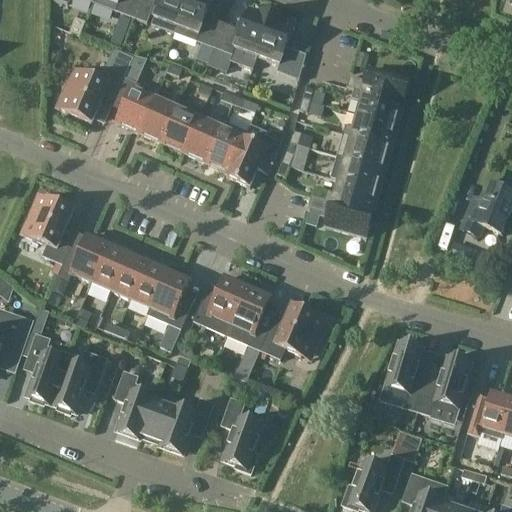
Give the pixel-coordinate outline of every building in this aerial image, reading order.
[(95,0),(53,0),(53,5),(63,8),(67,10),(71,0),(74,0),(93,7),(95,0)] [(95,0),(117,9),(115,15),(133,22),(141,0),(95,0)] [(156,3),(149,0),(141,0),(133,22),(147,27),(156,3)] [(174,37),(187,0),(162,0),(151,29),(174,37)] [(187,0),(174,37),(214,52),(223,28),(206,21),(213,0),(187,0)] [(223,28),(214,52),(233,59),(235,53),(257,61),(273,19),(260,14),(259,16),(250,13),(241,34),(223,28)] [(273,19),(257,61),(279,69),(277,76),(299,84),(306,59),(286,51),(295,29),(286,26),(286,24),(273,19)] [(114,53),(104,74),(114,78),(124,83),(124,82),(133,62),(114,53)] [(170,69),(167,77),(179,81),(182,74),(170,69)] [(363,96),(401,108),(403,108),(410,84),(369,72),(366,85),(350,80),(346,92),(363,96)] [(114,105),(124,83),(114,78),(104,74),(100,85),(74,74),(57,112),(92,127),(101,106),(112,110),(114,105)] [(124,82),(124,83),(114,105),(112,110),(122,115),(117,127),(140,137),(157,97),(124,82)] [(212,92),(201,88),(198,96),(209,100),(212,92)] [(306,91),(302,103),(310,105),(314,93),(306,91)] [(212,92),(209,100),(231,108),(234,100),(212,92)] [(401,108),(363,96),(357,118),(395,128),(401,108)] [(158,97),(157,97),(140,137),(162,147),(177,114),(155,104),(158,97)] [(245,104),(234,100),(231,108),(242,112),(245,104)] [(310,105),(302,103),(299,115),(307,117),(310,105)] [(177,114),(162,147),(184,157),(199,123),(177,114)] [(395,128),(357,118),(353,131),(345,129),(343,138),(350,140),(388,151),(395,128)] [(199,123),(184,157),(207,167),(221,133),(199,123)] [(243,143),(221,133),(207,167),(228,177),(243,143)] [(290,147),(298,149),(301,138),(293,135),(290,147)] [(243,143),(228,177),(226,181),(250,192),(259,170),(270,174),(281,149),(282,147),(262,138),(257,149),(243,143)] [(350,140),(343,138),(336,160),(382,173),(388,151),(350,140)] [(298,149),(290,147),(282,167),(289,170),(298,149)] [(336,160),(330,182),(338,184),(338,185),(376,196),(382,173),(336,160)] [(277,178),(284,181),(289,170),(282,167),(277,178)] [(327,195),(324,204),(370,216),(376,196),(338,185),(334,197),(327,195)] [(482,230),(501,237),(511,210),(511,196),(490,188),(482,207),(473,203),(462,231),(478,238),(482,230)] [(68,257),(70,252),(75,242),(64,237),(73,215),(39,200),(22,238),(47,249),(43,260),(63,269),(68,257)] [(373,217),(370,216),(324,204),(311,200),(308,212),(329,217),(325,230),(366,241),(373,217)] [(68,257),(63,269),(58,280),(69,285),(71,279),(91,287),(108,249),(88,240),(78,262),(68,257),(70,252),(68,257)] [(467,251),(454,246),(449,259),(461,264),(467,251)] [(128,258),(108,249),(91,287),(111,296),(128,258)] [(147,266),(128,258),(111,296),(131,304),(147,266)] [(167,275),(147,266),(131,304),(150,313),(167,275)] [(148,319),(147,320),(155,323),(169,329),(181,334),(191,311),(181,307),(190,285),(167,275),(150,313),(148,319)] [(226,341),(247,291),(225,282),(218,299),(207,294),(193,326),(226,341)] [(271,302),(247,291),(226,341),(260,355),(272,328),(276,318),(266,313),(271,302)] [(91,315),(79,310),(72,327),(83,332),(91,315)] [(283,333),(272,328),(260,355),(280,364),(285,353),(310,364),(327,326),(292,311),(283,333)] [(0,357),(2,353),(13,357),(23,331),(10,326),(8,330),(0,327),(0,357)] [(106,326),(104,333),(115,338),(118,331),(106,326)] [(129,336),(118,331),(115,338),(126,342),(129,336)] [(29,338),(22,359),(28,361),(35,340),(29,338)] [(28,361),(23,374),(32,377),(24,400),(28,401),(32,402),(30,405),(41,409),(44,410),(45,407),(52,409),(69,360),(48,352),(50,345),(51,344),(36,339),(35,340),(28,361)] [(424,353),(398,345),(380,405),(406,413),(411,397),(423,400),(427,387),(414,384),(424,353)] [(69,360),(52,409),(58,411),(57,415),(71,419),(72,416),(75,417),(86,387),(97,391),(107,364),(85,357),(82,364),(79,363),(69,360)] [(180,361),(177,367),(188,372),(190,365),(180,361)] [(418,417),(430,420),(432,413),(456,420),(471,370),(466,368),(467,365),(453,361),(452,363),(452,364),(447,362),(438,391),(427,387),(423,400),(418,417)] [(141,440),(153,405),(156,397),(135,389),(137,382),(124,377),(115,404),(127,408),(117,435),(140,443),(141,440)] [(501,444),(511,407),(511,403),(492,397),(487,415),(475,412),(468,439),(479,442),(481,437),(501,444)] [(173,411),(173,412),(161,447),(160,450),(183,459),(193,431),(204,435),(214,409),(201,404),(195,419),(173,411)] [(251,479),(258,459),(254,458),(263,432),(239,423),(244,409),(231,404),(222,430),(233,434),(222,465),(236,470),(235,473),(251,479)] [(153,405),(141,440),(161,447),(173,412),(153,405)] [(511,407),(501,444),(502,444),(504,439),(511,441),(511,407)] [(374,511),(384,487),(395,491),(405,465),(392,460),(389,468),(379,464),(376,472),(362,466),(353,492),(349,491),(342,510),(347,511),(374,511)] [(511,480),(511,473),(503,471),(500,478),(511,482),(511,480)] [(464,474),(461,482),(473,485),(475,477),(464,474)] [(487,481),(475,477),(473,485),(484,489),(487,481)] [(412,479),(405,499),(403,506),(415,510),(413,511),(439,511),(441,507),(447,492),(412,479)]
